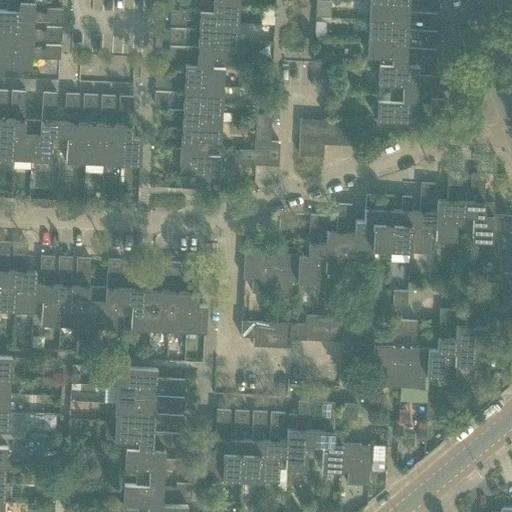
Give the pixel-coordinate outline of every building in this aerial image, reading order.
[(370,0),(370,1),(396,2),(396,11),(409,11),(409,3),(422,3),(421,8),(438,9),(438,0),(370,0)] [(0,8),(0,27),(20,29),(20,20),(34,21),(61,22),(62,9),(47,9),(47,13),(34,12),(34,11),(35,2),(8,1),(8,9),(0,8)] [(370,1),(369,19),(395,20),(395,29),(408,30),(408,21),(421,21),(421,26),(437,26),(437,13),(409,11),(396,11),(396,2),(370,1)] [(200,20),(199,29),(212,30),(213,21),(239,22),(239,4),(201,2),(200,11),(172,10),(171,23),(187,24),(187,20),(200,20)] [(261,8),(260,24),(273,25),(274,9),(261,8)] [(369,19),(368,37),(394,38),(394,47),(407,48),(407,39),(420,39),(420,44),(436,45),(437,31),(408,30),(395,29),(395,20),(369,19)] [(0,27),(0,45),(19,47),(19,38),(33,39),(60,40),(61,26),(47,26),(47,30),(33,29),(34,21),(20,20),(20,29),(0,27)] [(199,38),(199,47),(211,48),(212,39),(238,40),(239,22),(213,21),(212,30),(199,29),(171,28),(170,41),(186,42),(186,38),(199,38)] [(379,56),(379,63),(406,65),(407,56),(419,57),(418,62),(435,63),(436,49),(407,48),(394,47),(394,38),(368,37),(367,55),(379,56)] [(0,45),(0,64),(5,65),(32,66),(32,57),(58,58),(59,58),(59,57),(60,44),(46,44),(46,48),(33,47),(33,39),(19,38),(19,47),(0,45)] [(199,56),(198,66),(224,68),(225,59),(237,59),(238,40),(212,39),(211,48),(199,47),(170,46),(169,59),(185,60),(185,56),(199,56)] [(390,84),(390,92),(416,93),(417,84),(429,85),(429,89),(446,90),(446,76),(417,74),(418,65),(406,65),(379,63),(378,83),(390,84)] [(184,83),(184,92),(197,93),(198,84),(223,85),(224,68),(198,66),(186,65),(185,74),(156,73),(156,86),(171,87),(171,82),(184,83)] [(184,101),(183,110),(196,111),(197,102),(223,103),(223,85),(198,84),(197,93),(184,92),(155,91),(155,104),(171,105),(171,100),(184,101)] [(0,157),(14,158),(15,131),(6,131),(6,118),(8,90),(0,89),(0,157)] [(14,158),(31,159),(33,119),(24,119),(25,91),(12,90),(11,105),(16,106),(15,118),(6,118),(6,131),(15,131),(14,158)] [(50,147),(58,147),(59,121),(50,120),(50,107),(56,108),(57,92),(43,91),(42,120),(33,119),(31,159),(50,159),(50,147)] [(65,160),(85,161),(86,135),(77,134),(78,121),(79,93),(66,92),(65,108),(69,108),(68,121),(59,121),(58,147),(66,148),(65,160)] [(416,93),(390,92),(389,100),(377,99),(376,119),(415,121),(415,111),(444,113),(445,99),(428,98),(428,103),(416,102),(416,93)] [(85,161),(103,162),(104,136),(95,135),(96,122),(97,94),(84,93),(83,109),(87,109),(86,122),(78,121),(77,134),(86,135),(85,161)] [(103,162),(121,163),(123,136),(113,136),(114,123),(115,95),(102,94),(101,109),(105,110),(105,123),(96,122),(95,135),(104,136),(103,162)] [(123,136),(121,163),(139,164),(141,137),(132,137),(133,124),(132,124),(133,95),(120,95),(119,111),(124,111),(123,123),(114,123),(113,136),(123,136)] [(183,119),(182,128),(196,129),(196,120),(222,121),(223,103),(197,102),(196,111),(183,110),(169,109),(169,118),(183,119)] [(255,140),(268,140),(270,140),(271,114),(256,113),(255,140)] [(300,118),(299,142),(311,143),(312,119),(300,118)] [(311,143),(323,143),(324,119),(312,119),(311,143)] [(324,143),(335,144),(337,120),(324,119),(323,143),(324,143)] [(181,137),(181,147),(207,148),(208,140),(221,140),(222,121),(196,120),(196,129),(182,128),(168,127),(168,137),(181,137)] [(349,120),(337,120),(335,144),(348,145),(349,120)] [(361,121),(349,120),(348,145),(360,145),(361,121)] [(254,163),(266,164),(268,140),(255,140),(254,150),(254,163)] [(268,140),(266,164),(278,164),(279,141),(270,140),(268,140)] [(324,143),(323,143),(311,143),(299,142),(298,154),(323,156),(324,143)] [(207,148),(181,147),(180,174),(219,176),(220,156),(207,156),(207,148)] [(239,163),(254,163),(254,150),(240,150),(239,163)] [(438,199),(437,211),(438,211),(436,240),(456,241),(456,228),(464,229),(465,201),(456,200),(456,187),(461,187),(462,172),(448,172),(447,199),(438,199)] [(474,201),(465,201),(464,229),(472,229),(471,242),(491,243),(492,215),(494,215),(494,203),(483,202),(485,173),(471,173),(470,188),(475,188),(474,201)] [(420,182),(419,210),(418,224),(410,223),(408,250),(428,251),(428,239),(436,240),(438,211),(437,211),(428,211),(429,198),(433,198),(434,183),(420,182)] [(356,220),(355,233),(355,247),(372,248),(374,221),(382,222),(383,208),(374,208),(375,195),(366,194),(365,220),(356,220)] [(384,195),(383,208),(382,222),(374,221),(372,248),(391,249),(392,222),(400,223),(401,209),(392,209),(393,196),(384,195)] [(391,249),(390,261),(408,262),(408,250),(410,223),(418,224),(419,210),(410,210),(411,197),(402,196),(401,209),(400,223),(392,222),(391,249)] [(326,231),(326,243),(325,270),(345,271),(346,247),(355,247),(355,233),(346,232),(347,219),(351,220),(352,204),(337,203),(336,232),(326,231)] [(307,254),(299,254),(298,280),(318,281),(319,270),(325,270),(326,243),(317,242),(317,230),(322,230),(323,214),(310,214),(309,242),(308,242),(307,254)] [(511,215),(494,215),(492,215),(491,243),(498,243),(498,254),(511,255),(511,215)] [(0,308),(15,310),(16,283),(7,282),(8,270),(9,241),(0,240),(0,308)] [(15,310),(33,311),(34,285),(35,271),(25,271),(27,242),(13,241),(12,257),(17,257),(17,270),(8,270),(7,282),(16,283),(15,310)] [(252,291),(271,292),(273,253),(244,251),(243,278),(252,278),(252,291)] [(273,253),(271,292),(290,293),(290,280),(298,280),(299,254),(273,253)] [(41,323),(59,324),(61,298),(51,297),(52,285),(53,256),(40,255),(39,270),(45,271),(44,285),(34,285),(33,311),(41,311),(41,323)] [(59,324),(78,325),(79,298),(70,298),(71,285),(72,257),(58,256),(57,272),(62,272),(61,285),(52,285),(51,297),(61,298),(59,324)] [(78,325),(96,326),(97,299),(88,299),(89,287),(90,258),(77,257),(76,272),(80,272),(80,286),(71,285),(70,298),(79,298),(78,325)] [(115,314),(124,314),(125,288),(116,288),(117,274),(121,274),(122,259),(108,259),(106,287),(89,287),(88,299),(97,299),(96,326),(114,327),(115,314)] [(130,328),(149,329),(151,302),(142,302),(142,289),(144,260),(130,260),(130,275),(134,275),(134,288),(125,288),(124,314),(131,315),(130,328)] [(149,329),(168,329),(169,303),(160,303),(160,290),(162,261),(149,261),(148,276),(152,276),(151,290),(142,289),(142,302),(151,302),(149,329)] [(168,329),(185,330),(187,304),(177,303),(178,291),(180,262),(166,262),(166,276),(170,277),(170,291),(160,290),(160,303),(169,303),(168,329)] [(187,304),(185,330),(205,331),(206,305),(197,304),(198,292),(197,292),(198,263),(184,262),(183,278),(188,278),(187,291),(178,291),(177,303),(187,304)] [(511,273),(504,273),(503,288),(511,288),(511,273)] [(357,303),(371,304),(372,288),(358,288),(357,303)] [(376,304),(389,305),(390,289),(376,288),(376,304)] [(394,289),(394,305),(407,306),(408,290),(407,290),(394,289)] [(457,326),(456,338),(457,338),(455,365),(475,366),(476,342),(485,342),(485,328),(475,327),(476,314),(480,314),(481,299),(468,298),(466,327),(457,326)] [(438,349),(430,349),(428,376),(447,377),(448,365),(455,365),(457,338),(456,338),(448,338),(449,325),(454,325),(454,309),(440,309),(439,338),(438,338),(438,349)] [(306,324),(305,339),(317,340),(318,316),(306,315),(306,324)] [(318,316),(317,340),(329,340),(330,316),(318,316)] [(330,316),(329,340),(341,341),(343,317),(330,316)] [(389,335),(403,336),(404,320),(390,319),(389,335)] [(404,320),(403,336),(417,336),(417,321),(404,320)] [(253,336),(254,322),(241,321),(240,336),(253,336)] [(253,336),(253,345),(265,346),(266,322),(254,322),(253,336)] [(266,322),(265,346),(277,347),(278,323),(266,322)] [(278,323),(277,347),(289,347),(290,338),(290,323),(278,323)] [(306,324),(290,323),(290,338),(305,339),(306,324)] [(500,324),(499,333),(509,334),(509,324),(500,324)] [(382,386),(401,387),(403,348),(375,346),(373,373),(382,374),(382,386)] [(403,348),(401,387),(420,388),(420,376),(428,376),(430,349),(403,348)] [(0,375),(10,376),(10,362),(11,356),(0,355),(0,375)] [(118,365),(117,385),(143,387),(143,396),(155,396),(156,387),(168,388),(167,393),(184,394),(185,380),(156,379),(157,367),(118,365)] [(0,393),(9,394),(10,376),(0,375),(0,393)] [(117,385),(116,404),(142,405),(142,414),(154,414),(155,406),(167,406),(167,411),(183,411),(184,398),(155,396),(143,396),(143,387),(117,385)] [(0,411),(8,412),(9,394),(0,393),(0,411)] [(306,457),(314,458),(315,431),(306,430),(307,416),(311,416),(312,402),(299,401),(297,429),(287,429),(286,441),(287,441),(286,468),(305,469),(306,457)] [(321,470),(340,471),(342,444),(343,432),(334,432),(335,403),(322,402),(321,417),(325,417),(324,431),(315,431),(314,458),(321,458),(321,470)] [(116,404),(115,421),(141,423),(141,431),(154,432),(154,423),(166,424),(166,429),(182,429),(183,416),(154,414),(142,414),(142,405),(116,404)] [(357,404),(344,404),(343,419),(356,419),(357,404)] [(204,476),(222,477),(224,451),(233,452),(234,438),(225,438),(225,425),(230,425),(231,410),(217,409),(215,450),(205,450),(204,476)] [(222,477),(240,478),(242,452),(251,453),(252,439),(242,439),(243,426),(248,426),(249,411),(235,410),(234,438),(233,452),(224,451),(222,477)] [(240,478),(258,479),(260,453),(268,454),(269,440),(260,440),(261,426),(265,427),(266,412),(253,411),(252,439),(251,453),(242,452),(240,478)] [(0,429),(0,438),(23,439),(24,412),(8,412),(7,430),(0,429)] [(278,468),(286,468),(287,441),(286,441),(279,441),(279,427),(284,428),(285,413),(271,412),(269,440),(268,454),(260,453),(258,479),(278,480),(278,468)] [(106,421),(105,439),(114,439),(126,440),(126,447),(153,449),(153,441),(165,442),(165,447),(181,447),(182,434),(154,432),(141,431),(141,423),(115,421),(106,421)] [(342,444),(340,471),(348,472),(347,483),(368,484),(370,446),(342,444)] [(372,444),(371,470),(383,471),(384,445),(372,444)] [(137,468),(137,476),(163,478),(164,469),(177,470),(177,474),(192,475),(193,461),(164,460),(165,450),(153,449),(126,447),(125,468),(137,468)] [(19,472),(19,483),(40,484),(41,473),(38,473),(19,472)] [(123,504),(149,505),(162,505),(162,497),(191,498),(192,484),(177,484),(176,487),(163,487),(163,478),(137,476),(136,484),(124,484),(123,504)]
